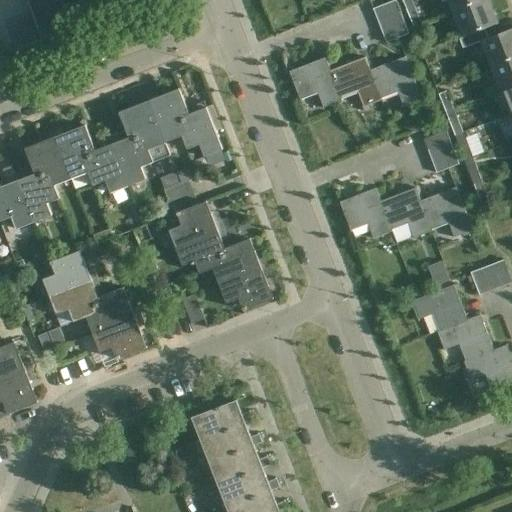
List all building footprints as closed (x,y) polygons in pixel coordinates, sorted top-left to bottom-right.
[(29,0),(41,30),(72,18),(65,0),(29,0)] [(402,11),(397,0),(395,0),(374,8),(379,20),(402,11)] [(409,0),(405,2),(415,26),(423,23),(413,0),(409,0)] [(450,0),(455,11),(481,0),(450,0)] [(481,0),(455,11),(464,36),(485,28),(499,23),(489,0),(481,0)] [(406,22),(402,11),(379,20),(383,31),(406,22)] [(410,34),(406,22),(383,31),(387,43),(410,34)] [(423,23),(415,26),(424,51),(433,48),(423,23)] [(483,41),(493,66),(511,58),(511,29),(489,38),(485,28),(464,36),(460,37),(464,48),(483,41)] [(367,56),(332,70),(344,101),(360,95),(364,108),(383,101),(372,69),(367,56)] [(372,69),(383,101),(399,95),(404,107),(424,100),(407,56),(372,69)] [(291,71),(302,102),(319,95),(325,109),(344,101),(332,70),(327,57),(291,71)] [(502,90),(511,86),(511,58),(493,66),(502,90)] [(511,114),(511,86),(502,90),(511,114)] [(158,91),(148,94),(167,143),(184,136),(178,119),(191,113),(182,88),(160,96),(158,91)] [(441,94),(447,111),(455,108),(449,91),(441,94)] [(150,149),(167,143),(148,94),(139,98),(142,104),(121,111),(131,137),(144,132),(150,149)] [(178,119),(184,136),(189,149),(202,144),(206,157),(225,150),(206,101),(196,105),(198,110),(191,113),(178,119)] [(447,111),(457,136),(465,132),(455,108),(447,111)] [(64,126),(55,130),(74,179),(90,173),(84,155),(97,150),(87,124),(66,132),(64,126)] [(57,186),(74,179),(55,130),(46,133),(48,139),(26,148),(36,172),(49,167),(57,186)] [(452,142),(448,130),(425,139),(429,151),(452,142)] [(155,163),(150,149),(144,132),(131,137),(123,140),(121,134),(111,137),(129,186),(148,179),(143,167),(155,163)] [(457,136),(466,160),(474,157),(465,132),(457,136)] [(129,186),(111,137),(102,141),(104,147),(97,150),(84,155),(90,173),(95,186),(108,181),(112,193),(129,186)] [(457,153),(452,142),(429,151),(434,162),(457,153)] [(461,165),(457,153),(434,162),(438,174),(461,165)] [(466,160),(476,185),(484,181),(474,157),(466,160)] [(26,170),(17,174),(35,223),(54,216),(49,203),(61,198),(57,186),(49,167),(36,172),(28,175),(26,170)] [(18,229),(35,223),(17,174),(8,177),(10,183),(3,185),(0,186),(0,220),(1,222),(14,217),(18,229)] [(171,201),(195,192),(191,180),(166,189),(171,201)] [(484,181),(476,185),(485,209),(493,206),(484,181)] [(417,187),(383,201),(395,232),(410,226),(415,239),(434,231),(422,200),(417,187)] [(422,200),(434,231),(449,225),(454,238),(474,231),(457,187),(422,200)] [(341,202),(352,232),(369,225),(375,240),(395,232),(383,201),(378,188),(341,202)] [(175,214),(179,212),(200,204),(195,192),(171,201),(175,214)] [(216,221),(208,200),(200,204),(179,212),(183,224),(171,229),(178,247),(226,228),(222,219),(216,221)] [(227,217),(222,219),(226,229),(231,227),(227,217)] [(230,238),(238,235),(234,226),(231,227),(226,229),(230,238)] [(202,273),(215,268),(231,262),(226,248),(224,241),(230,238),(226,228),(178,247),(185,266),(198,261),(202,273)] [(97,243),(113,237),(110,229),(94,235),(97,243)] [(215,268),(222,284),(270,266),(266,257),(260,259),(252,238),(226,248),(231,262),(215,268)] [(157,254),(154,245),(147,248),(151,257),(154,256),(157,254)] [(51,296),(100,278),(96,268),(90,271),(82,249),(52,261),(56,274),(44,278),(51,296)] [(154,256),(151,257),(146,259),(149,264),(156,261),(154,256)] [(511,277),(505,260),(498,263),(494,264),(503,287),(511,283),(511,277)] [(16,272),(13,263),(1,268),(4,276),(16,272)] [(491,292),(503,287),(494,264),(483,269),(491,292)] [(274,276),(270,266),(222,284),(229,303),(241,298),(245,310),(276,299),(268,278),(274,276)] [(480,296),(491,292),(483,269),(471,273),(480,296)] [(75,321),(88,317),(105,309),(100,297),(98,290),(104,288),(100,278),(51,296),(58,314),(70,310),(75,321)] [(437,332),(468,320),(455,285),(411,301),(419,321),(431,317),(437,332)] [(126,287),(100,297),(105,309),(88,317),(94,333),(143,314),(139,306),(133,308),(126,287)] [(184,299),(190,313),(194,324),(207,319),(197,294),(184,299)] [(143,314),(94,333),(101,351),(113,346),(118,358),(148,347),(140,326),(146,323),(143,314)] [(481,315),(468,320),(437,332),(444,351),(457,346),(463,362),(494,350),(481,315)] [(56,349),(51,337),(41,341),(45,353),(55,349),(56,349)] [(0,382),(33,370),(29,360),(23,362),(15,341),(0,346),(0,382)] [(511,357),(507,345),(494,350),(463,362),(471,382),(485,377),(491,393),(511,384),(511,357)] [(8,413),(0,416),(0,429),(14,425),(10,413),(39,402),(31,381),(36,379),(33,370),(0,382),(0,401),(3,400),(8,413)] [(242,413),(237,400),(191,417),(199,440),(246,423),(254,420),(251,410),(242,413)] [(251,435),(246,423),(199,440),(207,462),(255,445),(263,442),(259,432),(251,435)] [(14,425),(0,429),(0,444),(19,437),(14,425)] [(207,462),(216,485),(263,468),(271,465),(268,455),(260,458),(255,445),(207,462)] [(216,485),(224,507),(272,490),(280,487),(276,477),(268,480),(263,468),(216,485)] [(277,503),(272,490),(224,507),(225,511),(282,511),(289,510),(285,500),(277,503)]
